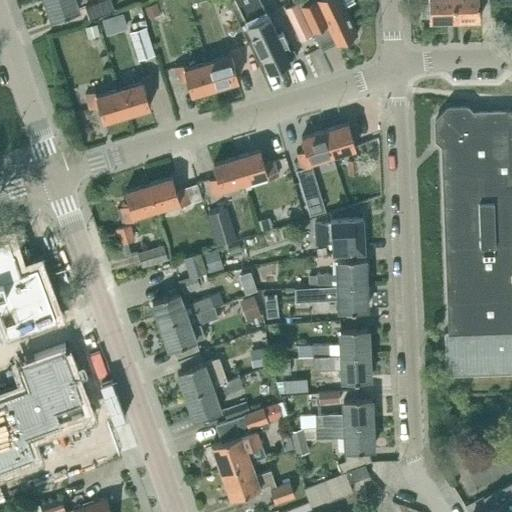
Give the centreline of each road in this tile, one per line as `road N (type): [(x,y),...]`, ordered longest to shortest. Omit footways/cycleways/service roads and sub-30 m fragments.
road 1 (residential): [(393,71),(418,478),(443,511)]
road 2 (tertiary): [(180,511),(56,176)]
road 3 (residential): [(393,71),(56,176)]
road 4 (tertiary): [(56,176),(0,17)]
